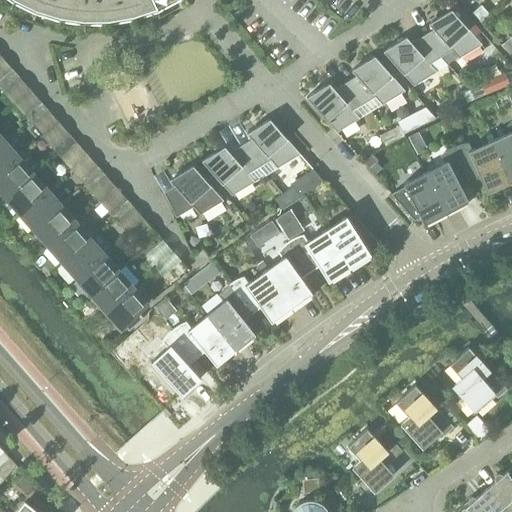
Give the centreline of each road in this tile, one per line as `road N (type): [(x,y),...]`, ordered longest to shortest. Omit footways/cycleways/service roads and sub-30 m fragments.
road 1 (residential): [(266,85),(203,8),(168,27),(104,43),(0,30)]
road 2 (residential): [(426,267),(266,85)]
road 3 (tertiary): [(131,496),(0,353)]
road 4 (residential): [(116,176),(0,40)]
road 5 (residential): [(266,85),(116,176)]
road 6 (tertiary): [(210,440),(345,332)]
road 7 (residential): [(266,85),(412,0)]
road 8 (tertiary): [(0,389),(105,511)]
road 9 (residential): [(419,511),(420,491),(511,431)]
